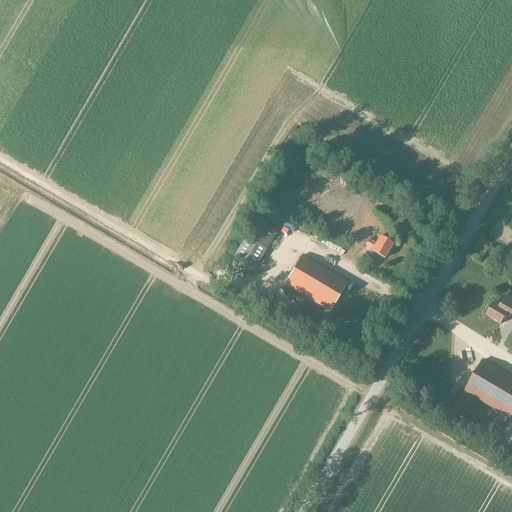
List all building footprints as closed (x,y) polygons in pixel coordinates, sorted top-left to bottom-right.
[(271,211),(282,192),(273,187),(262,205),(271,211)] [(255,267),(275,233),(254,221),(234,255),(255,267)] [(383,258),(392,244),(379,236),(375,243),(368,239),(365,245),(372,249),(370,251),(383,258)] [(329,311),(346,283),(300,256),(284,284),(329,311)] [(485,315),(500,324),(506,314),(510,316),(511,313),(511,298),(505,294),(499,305),(493,302),(485,315)] [(511,376),(482,359),(464,390),(510,417),(511,412),(511,376)]
